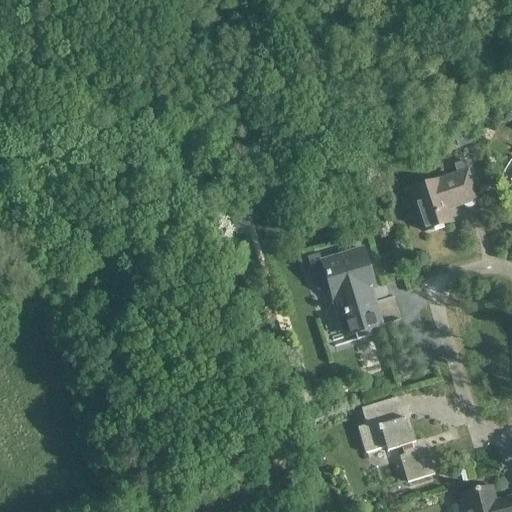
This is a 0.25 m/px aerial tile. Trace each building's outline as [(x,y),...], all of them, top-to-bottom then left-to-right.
[(467,126),(451,130),(457,148),(472,143),(467,126)] [(453,164),(457,176),(438,182),(437,182),(410,191),(423,232),(450,223),(444,205),(459,200),(461,205),(462,204),(464,207),(467,208),(470,208),(473,206),(474,203),(474,200),(475,200),(468,180),(481,176),(474,157),(453,164)] [(242,212),(226,217),(232,234),(247,230),(242,212)] [(362,251),(321,263),(333,301),(338,300),(350,336),(380,327),(373,304),(370,305),(366,291),(374,289),(362,251)] [(408,482),(434,474),(424,439),(415,442),(412,434),(410,435),(405,418),(381,426),(375,409),(363,412),(367,425),(358,428),(366,453),(385,447),(386,452),(401,447),(403,456),(400,457),(408,482)] [(490,487),(460,495),(464,511),(511,511),(511,497),(494,502),(490,487)]
